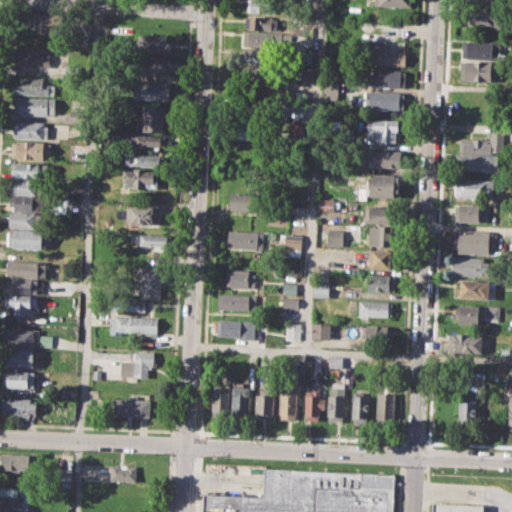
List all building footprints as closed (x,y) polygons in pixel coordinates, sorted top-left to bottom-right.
[(246,0),(279,0),(279,14),(246,12),(246,0)] [(468,8),(506,9),(505,28),(490,28),(490,24),(467,24),(468,8)] [(31,12),(65,14),(64,32),(34,30),(35,27),(30,27),(31,12)] [(247,15),(280,17),(279,29),(246,28),(247,15)] [(245,31),(276,32),(275,47),(244,46),(245,31)] [(140,32),(172,34),(171,53),(139,51),(140,32)] [(368,38),(387,39),(386,47),(397,47),(397,51),(406,52),(405,66),(366,64),(368,38)] [(463,40),(501,43),(500,60),(462,57),(463,40)] [(18,48),(52,50),(51,66),(17,65),(18,48)] [(241,50),(271,51),(271,63),(240,62),(241,50)] [(302,52),(312,52),(312,64),(301,63),(302,52)] [(139,56),(171,58),(170,76),(138,73),(139,56)] [(460,61),(502,63),(501,75),(496,75),(495,80),(459,78),(460,61)] [(244,66),(272,67),(272,82),(243,81),(244,66)] [(301,67),(313,68),(312,82),(301,81),(301,67)] [(368,72),(372,72),(373,68),(406,70),(405,87),(371,86),(372,82),(368,81),(368,72)] [(66,71),(81,72),(80,80),(66,79),(66,71)] [(20,76),(45,78),(44,84),(57,85),(56,96),(15,93),(16,82),(20,82),(20,76)] [(324,78),(338,79),(337,99),(323,99),(324,78)] [(133,81),(170,84),(169,102),(132,99),(133,81)] [(366,90),(404,93),(403,109),(365,106),(366,90)] [(15,96),(57,99),(57,113),(48,112),(47,116),(14,114),(15,96)] [(143,105),(166,106),(164,132),(141,131),(143,105)] [(308,121),(308,107),(286,106),(285,121),(308,121)] [(70,109),(85,109),(85,123),(69,123),(70,109)] [(368,118),(402,120),(401,142),(376,141),(376,136),(367,136),(368,118)] [(15,120),(45,122),(44,126),(49,127),(48,140),(14,138),(15,120)] [(234,123),(260,123),(260,139),(234,138),(234,123)] [(459,137),(489,138),(490,131),(504,132),(503,150),(491,150),(491,153),(459,151),(459,137)] [(125,133),(166,135),(166,148),(125,145),(125,133)] [(14,141),(52,144),(51,159),(13,156),(14,141)] [(369,150),(404,152),(403,167),(368,165),(369,150)] [(126,153),(165,155),(164,167),(125,165),(126,153)] [(458,154),(506,156),(505,173),(457,170),(458,154)] [(13,162),(50,165),(49,178),(12,176),(13,162)] [(124,169),(134,170),(134,167),(145,168),(145,170),(159,171),(158,189),(123,187),(124,169)] [(372,172),(399,174),(398,197),(366,195),(367,180),(371,180),(372,172)] [(457,178),(495,180),(494,197),(456,195),(457,178)] [(11,179),(38,180),(37,194),(10,193),(11,179)] [(231,192),(260,193),(260,209),(230,208),(231,192)] [(10,196),(43,197),(42,210),(14,208),(14,205),(10,205),(10,196)] [(319,198),(335,199),(335,211),(319,210),(319,198)] [(459,203),(485,204),(484,221),(458,220),(459,203)] [(128,205),(159,206),(158,225),(124,223),(124,217),(127,217),(128,205)] [(364,205),(398,207),(397,223),(363,221),(364,205)] [(10,211),(43,213),(42,228),(9,227),(10,211)] [(370,225),(396,226),(395,246),(369,245),(370,225)] [(329,229),(343,229),(342,248),(328,247),(329,229)] [(454,229),(490,231),(490,238),(494,238),(493,248),(488,248),(488,253),(458,252),(458,248),(453,248),(454,229)] [(8,230),(46,232),(45,249),(7,247),(8,230)] [(230,230),(260,232),(259,249),(229,247),(230,230)] [(131,232),(169,234),(168,250),(130,248),(131,232)] [(284,233),(304,234),(303,256),(289,255),(290,247),(283,247),(284,233)] [(368,249),(396,250),(395,268),(367,267),(368,249)] [(453,255),(485,257),(484,261),(489,261),(488,277),(452,274),(453,255)] [(8,260),(47,262),(47,278),(7,276),(8,260)] [(141,268),(163,269),(161,298),(140,297),(141,268)] [(227,268),(250,270),(250,274),(257,275),(256,288),(226,286),(227,268)] [(365,274),(396,275),(395,291),(365,290),(365,274)] [(7,279),(38,280),(37,293),(6,292),(7,279)] [(457,279),(496,282),(495,299),(456,296),(457,279)] [(283,282),(303,283),(302,295),(282,294),(283,282)] [(315,282),(329,282),(329,296),(315,296),(315,282)] [(218,292),(257,294),(257,311),(217,309),(218,292)] [(5,295),(38,296),(38,307),(32,307),(32,316),(14,315),(14,306),(5,306),(5,295)] [(283,297),(299,298),(298,307),(282,306),(283,297)] [(112,298),(146,300),(145,316),(111,314),(112,298)] [(360,299),(392,301),(391,316),(359,315),(360,299)] [(457,304),(487,306),(486,315),(482,314),(482,320),(478,320),(478,323),(456,322),(457,304)] [(110,316),(158,319),(157,338),(143,338),(144,332),(123,331),(122,335),(110,334),(110,316)] [(217,319),(256,321),(255,339),(238,339),(238,335),(216,334),(217,319)] [(287,322),(302,322),(301,339),(286,338),(287,322)] [(313,322),(339,323),(338,338),(312,336),(313,322)] [(364,324),(393,326),(392,343),(366,342),(367,334),(363,334),(364,324)] [(4,327),(35,329),(34,347),(4,345),(4,327)] [(452,334),(459,335),(459,331),(468,332),(468,335),(482,336),(481,352),(451,351),(452,334)] [(38,334),(53,335),(52,347),(37,346),(38,334)] [(2,348),(34,349),(33,367),(2,366),(2,348)] [(121,360),(134,360),(134,351),(156,352),(155,366),(148,366),(148,377),(121,376),(121,360)] [(330,357),(343,357),(343,367),(330,367),(330,357)] [(459,365),(473,366),(472,379),(458,378),(459,365)] [(92,368),(101,369),(100,379),(92,379),(92,368)] [(2,370),(34,371),(34,388),(2,387),(2,370)] [(234,381),(245,382),(245,387),(251,388),(250,417),(232,416),(234,381)] [(328,386),(333,386),(333,381),(347,382),(345,421),(327,421),(328,386)] [(213,383),(230,383),(229,416),(211,415),(213,383)] [(256,394),(260,394),(260,386),(274,387),(273,418),(255,418),(256,394)] [(282,386),(298,387),(296,419),(280,419),(282,386)] [(305,387),(321,388),(321,397),(325,397),(325,409),(321,409),(320,420),(304,419),(305,387)] [(353,391),(364,391),(364,395),(370,395),(368,422),(352,421),(353,391)] [(377,391),(395,392),(394,422),(376,421),(377,391)] [(460,391),(477,392),(475,423),(458,422),(460,391)] [(111,398),(130,399),(130,395),(138,395),(137,400),(151,400),(150,417),(110,414),(111,398)] [(1,396),(38,398),(37,417),(4,416),(5,411),(1,410),(1,396)] [(1,453),(34,455),(34,471),(1,469),(1,453)] [(110,465),(138,466),(137,481),(109,480),(110,465)] [(396,511),(202,511),(203,492),(265,495),(266,468),(398,473),(396,511)] [(57,471),(71,472),(70,487),(56,487),(57,471)] [(0,494),(25,495),(25,502),(29,502),(29,510),(0,509),(0,494)] [(433,511),(485,511),(486,505),(434,503),(433,511)]
